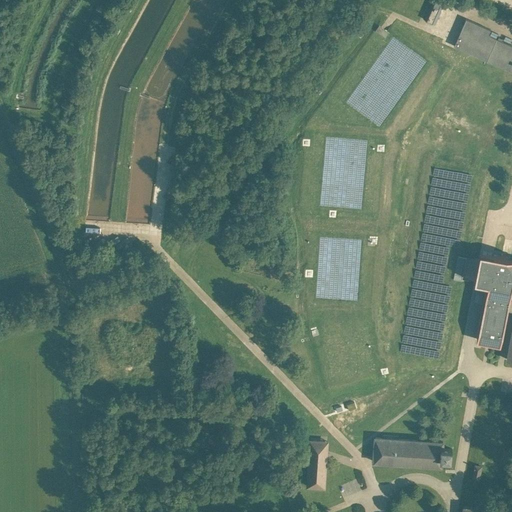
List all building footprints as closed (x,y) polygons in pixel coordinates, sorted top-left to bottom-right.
[(431,0),(423,18),(435,24),(445,0),(431,0)] [(466,18),(454,46),(511,71),(511,44),(488,34),(490,29),(466,18)] [(389,32),(381,27),(379,25),(375,30),(385,38),(389,32)] [(375,30),(318,109),(336,122),(385,127),(431,63),(389,32),(385,38),(375,30)] [(305,133),(298,213),(376,220),(383,140),(305,133)] [(432,165),(414,259),(455,267),(458,254),(466,255),(482,174),(478,173),(432,165)] [(311,234),(305,298),(368,304),(374,239),(311,234)] [(511,294),(510,294),(511,282),(511,256),(480,251),(474,281),(487,284),(476,342),(500,347),(507,310),(511,311),(511,330),(507,359),(511,359),(511,294)] [(455,267),(453,277),(462,279),(466,255),(458,254),(455,267)] [(414,259),(395,353),(446,363),(462,279),(453,277),(455,267),(414,259)] [(370,314),(311,330),(324,372),(328,384),(330,386),(333,386),(370,375),(386,373),(370,314)] [(446,469),(451,470),(452,448),(442,447),(443,441),(398,438),(399,435),(383,434),(383,437),(375,437),(373,461),(446,466),(446,469)] [(327,441),(323,440),(310,440),(307,485),(324,486),(327,441)] [(475,465),(473,477),(479,479),(481,466),(475,465)]
